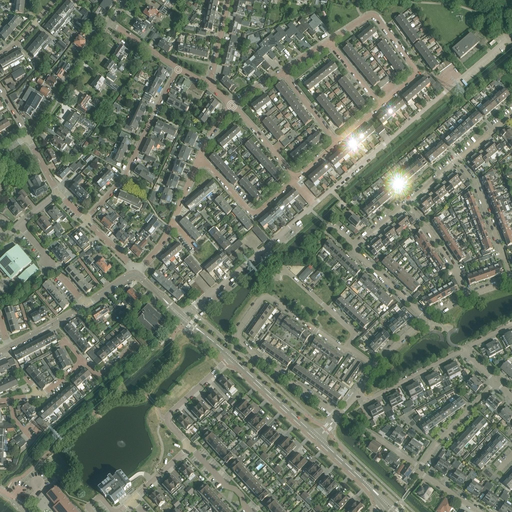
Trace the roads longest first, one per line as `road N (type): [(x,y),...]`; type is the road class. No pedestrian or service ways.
road 1 (residential): [(337,415),(258,360),(235,334),(264,295),(346,347)]
road 2 (residential): [(313,205),(507,38)]
road 3 (residential): [(85,220),(123,180),(178,69)]
road 4 (residential): [(346,347),(354,335),(287,271),(271,273),(255,256)]
road 5 (residential): [(27,137),(110,23)]
road 6 (residential): [(511,281),(476,184),(457,161)]
road 7 (residential): [(379,106),(416,71),(376,17),(364,19)]
road 8 (residential): [(190,447),(166,418),(230,357)]
road 9 (residential): [(356,394),(366,400),(463,350)]
